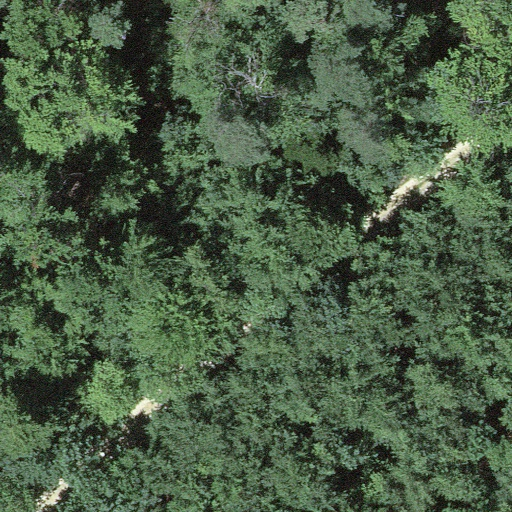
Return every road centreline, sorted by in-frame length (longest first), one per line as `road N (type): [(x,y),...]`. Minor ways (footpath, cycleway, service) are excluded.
road 1 (track): [(511,121),(114,440),(43,511)]
road 2 (track): [(511,40),(314,71),(0,165)]
